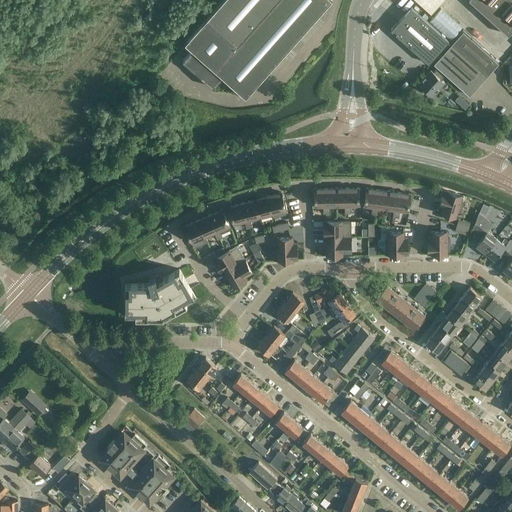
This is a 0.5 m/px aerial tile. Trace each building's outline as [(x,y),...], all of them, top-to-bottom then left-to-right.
[(192,49),(182,60),(183,61),(212,87),(213,87),(223,77),(245,96),(330,0),(224,0),(208,19),(207,18),(185,43),(190,48),(192,49)] [(415,0),(431,14),(443,0),(415,0)] [(511,0),(469,0),(508,35),(511,30),(511,0)] [(428,63),(449,40),(411,7),(390,30),(428,63)] [(469,95),(499,63),(463,31),(433,63),(438,67),(433,72),(439,78),(444,73),(469,95)] [(420,82),(418,84),(432,96),(444,82),(439,78),(433,72),(431,70),(420,82)] [(347,188),(348,213),(351,213),(351,205),(359,204),(358,187),(347,188)] [(323,213),(326,213),(326,188),(314,188),(314,197),(313,197),(314,205),(323,205),(323,213)] [(329,205),(337,205),(336,188),(326,188),(326,213),(329,213),(329,205)] [(345,213),(348,213),(347,188),(336,188),(337,205),(344,205),(345,213)] [(374,214),(377,189),(366,188),(364,204),(372,206),(371,214),(374,214)] [(386,208),(388,191),(377,189),(374,214),(377,214),(378,206),(386,208)] [(395,217),(399,192),(388,191),(386,208),(394,209),(392,217),(395,217)] [(447,192),(444,191),(439,206),(442,207),(440,213),(456,218),(457,211),(460,212),(463,201),(461,201),(462,196),(447,191),(447,192)] [(270,195),(276,216),(287,213),(286,210),(287,209),(284,200),(283,200),(281,192),(270,195)] [(399,192),(395,217),(399,217),(400,209),(409,211),(410,202),(409,202),(410,194),(399,192)] [(273,217),(276,216),(270,195),(256,199),(261,216),(272,213),(273,217)] [(250,219),(261,216),(256,199),(243,202),(249,228),(252,227),(250,219)] [(246,228),(249,228),(243,202),(229,206),(234,223),(244,221),(246,228)] [(483,203),(479,211),(485,214),(489,206),(483,203)] [(209,214),(220,238),(223,237),(221,233),(231,229),(222,209),(209,214)] [(217,239),(220,238),(209,214),(198,220),(205,236),(214,232),(217,239)] [(485,252),(496,237),(487,230),(492,224),(478,214),(472,228),(482,236),(475,245),(485,252)] [(467,234),(470,223),(458,219),(455,231),(467,234)] [(207,241),(205,236),(198,220),(185,225),(188,233),(187,233),(191,242),(192,242),(194,247),(207,241)] [(326,237),(350,237),(350,221),(324,221),(324,237),(326,237)] [(280,224),(281,230),(289,228),(288,222),(280,224)] [(273,232),(281,230),(280,224),(272,226),(273,232)] [(404,238),(404,232),(388,232),(388,239),(385,239),(386,250),(388,250),(388,255),(404,255),(404,254),(407,254),(407,238),(404,238)] [(447,238),(447,232),(431,232),(431,238),(428,238),(428,254),(431,254),(431,255),(447,255),(447,249),(450,249),(450,238),(447,238)] [(256,243),(268,240),(267,234),(254,237),(256,243)] [(293,243),(293,237),(277,238),(277,244),(274,244),(275,255),(277,255),(277,261),(293,260),(293,259),(297,259),(296,243),(293,243)] [(350,237),(326,237),(326,256),(342,255),(342,252),(350,252),(350,237)] [(504,256),(511,246),(511,242),(509,240),(508,241),(504,238),(502,242),(496,237),(485,252),(494,260),(500,253),(504,256)] [(224,271),(245,259),(237,245),(217,257),(214,259),(222,273),(224,271)] [(511,276),(511,246),(504,256),(509,260),(502,269),(511,276)] [(212,253),(203,258),(206,263),(214,259),(217,257),(214,251),(212,253)] [(245,259),(224,271),(233,287),(247,279),(245,276),(252,272),(245,259)] [(196,298),(179,269),(163,278),(161,274),(149,277),(151,283),(148,284),(148,283),(125,283),(125,317),(162,317),(163,317),(196,298)] [(375,298),(383,304),(383,302),(383,300),(385,297),(386,295),(388,293),(390,291),(393,290),(395,290),(387,283),(375,298)] [(422,288),(431,296),(435,290),(426,283),(422,288)] [(462,296),(474,305),(482,296),(470,286),(462,296)] [(335,311),(347,302),(340,292),(336,295),(331,288),(327,290),(326,288),(324,288),(320,289),(319,291),(320,292),(314,294),(318,303),(325,300),(326,302),(328,301),(335,311)] [(427,300),(431,296),(422,288),(418,293),(427,300)] [(383,302),(383,304),(385,306),(396,291),(395,290),(393,290),(390,291),(388,293),(386,295),(385,297),(383,300),(383,302)] [(394,313),(406,298),(396,291),(385,306),(394,313)] [(284,302),(296,311),(304,301),(293,292),(284,302)] [(424,305),(427,300),(418,293),(414,298),(424,305)] [(467,315),(474,305),(462,296),(455,305),(467,315)] [(394,313),(404,321),(405,320),(414,308),(416,306),(406,298),(394,313)] [(491,314),(499,304),(493,300),(485,309),(491,314)] [(287,321),(296,311),(284,302),(276,312),(287,321)] [(347,302),(335,311),(343,322),(355,313),(347,302)] [(497,319),(505,309),(499,304),(491,314),(497,319)] [(460,324),(467,315),(455,305),(448,314),(460,324)] [(405,320),(404,321),(414,328),(425,313),(416,306),(414,308),(413,311),(412,313),(411,315),(409,317),(406,319),(405,320)] [(414,308),(405,320),(406,319),(409,317),(411,315),(412,313),(413,311),(414,308)] [(483,316),(485,313),(479,308),(477,312),(483,316)] [(505,309),(497,319),(504,323),(511,314),(505,309)] [(313,326),(319,324),(327,319),(324,314),(321,310),(309,315),(313,326)] [(485,313),(483,316),(489,321),(492,317),(485,313)] [(452,333),(460,324),(448,314),(440,323),(452,333)] [(497,327),(500,324),(494,319),(491,323),(497,327)] [(331,337),(345,328),(341,322),(339,322),(327,331),(331,337)] [(445,342),(452,333),(440,323),(433,333),(445,342)] [(289,329),(294,334),(304,341),(308,337),(293,324),(289,329)] [(354,336),(367,346),(374,337),(362,327),(361,328),(357,324),(354,328),(358,332),(354,336)] [(500,324),(497,327),(503,332),(506,329),(500,324)] [(266,335),(277,344),(285,334),(274,325),(266,335)] [(491,341),(495,336),(486,329),(482,334),(491,341)] [(511,349),(511,334),(510,332),(502,342),(511,349)] [(438,352),(445,342),(433,333),(425,342),(438,352)] [(292,356),(304,341),(294,334),(290,339),(295,342),(287,352),(292,356)] [(268,355),(277,344),(266,335),(258,346),(268,355)] [(467,335),(463,340),(469,345),(472,341),(473,340),(467,335)] [(360,355),(367,346),(354,336),(347,345),(360,355)] [(314,349),(320,345),(317,340),(311,344),(314,349)] [(507,361),(511,354),(511,349),(502,342),(495,351),(507,361)] [(455,351),(458,347),(452,343),(449,346),(455,351)] [(353,364),(360,355),(347,345),(340,354),(353,364)] [(458,347),(455,351),(461,356),(464,352),(458,347)] [(391,369),(400,357),(390,350),(381,361),(386,365),(384,369),(388,372),(391,369)] [(309,361),(314,354),(310,351),(304,358),(309,361)] [(500,370),(507,361),(495,351),(488,361),(500,370)] [(286,364),(292,356),(287,352),(280,360),(286,364)] [(450,366),(457,356),(451,352),(444,361),(450,366)] [(314,354),(309,361),(313,364),(318,358),(314,354)] [(346,373),(353,364),(340,354),(336,359),(332,355),(329,360),(346,373)] [(469,362),(472,358),(466,354),(463,357),(469,362)] [(456,370),(464,361),(457,356),(450,366),(456,370)] [(200,364),(211,374),(217,366),(206,357),(200,364)] [(401,377),(410,365),(400,357),(391,369),(401,377)] [(472,358),(469,362),(475,367),(478,363),(472,358)] [(294,378),(304,367),(294,359),(285,370),(294,378)] [(464,361),(456,370),(463,375),(470,366),(464,361)] [(492,379),(500,370),(488,361),(480,370),(492,379)] [(205,381),(211,374),(200,364),(193,372),(205,381)] [(368,371),(371,373),(376,377),(381,370),(376,367),(376,368),(373,365),(368,371)] [(411,385),(420,373),(410,365),(401,377),(411,385)] [(327,376),(333,370),(329,366),(323,373),(327,376)] [(304,386),(313,374),(304,367),(294,378),(304,386)] [(333,370),(327,376),(331,380),(333,378),(335,380),(339,375),(333,370)] [(485,389),(492,379),(480,370),(473,379),(485,389)] [(198,389),(205,381),(193,372),(187,380),(194,385),(198,388),(198,389)] [(228,382),(231,378),(225,373),(222,377),(228,382)] [(371,383),(376,377),(371,373),(366,380),(371,383)] [(421,393),(430,381),(420,373),(411,385),(421,393)] [(242,391),(250,381),(240,374),(233,383),(242,391)] [(313,394),(323,382),(313,374),(304,386),(313,394)] [(165,388),(170,383),(165,379),(161,385),(165,388)] [(251,399),(259,389),(250,381),(242,391),(251,399)] [(431,400),(440,389),(430,381),(421,393),(431,400)] [(220,391),(221,391),(225,385),(221,382),(216,388),(220,391)] [(323,382),(313,394),(323,402),(332,390),(323,382)] [(359,389),(368,396),(370,394),(365,390),(369,386),(364,382),(360,388),(359,389)] [(355,384),(349,390),(354,394),(359,389),(360,388),(355,384)] [(214,396),(217,392),(211,387),(208,391),(214,396)] [(261,406),(269,397),(259,389),(251,399),(261,406)] [(366,398),(368,396),(359,389),(354,394),(353,395),(358,399),(361,395),(366,398)] [(441,408),(450,396),(440,389),(431,400),(441,408)] [(390,392),(387,396),(393,400),(396,396),(390,392)] [(35,394),(26,404),(38,415),(47,405),(35,394)] [(399,406),(403,402),(396,396),(393,400),(392,401),(399,406)] [(451,416),(460,404),(450,396),(441,408),(451,416)] [(227,397),(223,401),(228,405),(232,401),(227,397)] [(269,397),(261,406),(270,414),(278,405),(269,397)] [(351,419),(360,408),(350,400),(341,411),(351,419)] [(232,401),(228,405),(235,411),(239,407),(232,401)] [(406,412),(410,407),(403,402),(399,406),(406,412)] [(393,414),(397,409),(390,403),(387,408),(393,414)] [(0,405),(0,404),(0,436),(2,439),(26,413),(22,409),(10,422),(4,416),(8,412),(0,405)] [(461,424),(470,412),(460,404),(451,416),(461,424)] [(410,407),(406,412),(413,417),(417,413),(410,407)] [(191,432),(197,425),(204,417),(194,408),(180,423),(191,432)] [(360,427),(370,416),(360,408),(351,419),(360,427)] [(400,419),(404,414),(397,409),(393,414),(400,419)] [(285,429),(293,419),(283,411),(275,421),(285,429)] [(248,422),(252,417),(246,412),(242,417),(248,422)] [(471,431),(480,420),(470,412),(461,424),(471,431)] [(26,413),(2,439),(12,448),(25,435),(19,430),(31,417),(26,413)] [(404,414),(400,419),(407,424),(411,420),(404,414)] [(370,435),(380,424),(370,416),(360,427),(370,435)] [(252,417),(248,422),(254,427),(258,422),(252,417)] [(426,428),(429,423),(423,418),(419,423),(426,428)] [(293,419),(285,429),(294,437),(302,427),(293,419)] [(481,439),(490,428),(480,420),(471,431),(481,439)] [(429,423),(426,428),(432,433),(436,428),(429,423)] [(380,443),(389,432),(380,424),(370,435),(380,443)] [(420,435),(424,430),(417,425),(414,430),(420,435)] [(491,447),(500,435),(490,428),(481,439),(491,447)] [(424,430),(420,435),(426,440),(430,435),(424,430)] [(283,431),(278,437),(284,441),(289,435),(283,431)] [(390,452),(399,440),(389,432),(380,443),(390,452)] [(130,438),(124,433),(116,442),(114,440),(107,447),(110,449),(102,458),(120,474),(147,444),(135,433),(130,438)] [(311,451),(319,441),(310,434),(300,446),(304,449),(306,447),(311,451)] [(500,435),(491,447),(501,455),(510,443),(500,435)] [(449,446),(452,441),(446,436),(442,441),(449,446)] [(49,451),(56,444),(51,440),(45,446),(49,451)] [(276,440),(272,444),(270,447),(276,452),(278,449),(282,445),(276,440)] [(400,460),(409,448),(399,440),(390,452),(400,460)] [(29,459),(37,450),(28,441),(20,450),(29,459)] [(320,458),(328,449),(319,441),(311,451),(316,455),(314,457),(318,461),(320,458)] [(455,452),(459,447),(452,441),(449,446),(455,452)] [(443,453),(447,449),(440,443),(436,448),(443,453)] [(261,445),(257,449),(263,455),(267,450),(261,445)] [(459,447),(455,452),(462,457),(463,457),(466,452),(459,447)] [(410,468),(419,456),(409,448),(400,460),(410,468)] [(41,474),(50,464),(43,457),(46,453),(42,449),(38,453),(29,463),(41,474)] [(270,461),(272,462),(273,464),(276,466),(277,467),(286,455),(279,449),(270,461)] [(330,466),(338,457),(328,449),(320,458),(330,466)] [(450,459),(454,454),(447,449),(443,453),(450,459)] [(292,460),(296,456),(289,451),(286,455),(292,460)] [(463,457),(462,457),(466,460),(472,453),(470,451),(466,452),(463,457)] [(160,494),(166,487),(164,484),(172,476),(166,470),(170,465),(158,454),(132,484),(150,500),(157,491),(160,494)] [(454,454),(450,459),(457,464),(461,460),(454,454)] [(66,456),(56,465),(61,469),(70,460),(66,456)] [(419,476),(429,464),(419,456),(410,468),(419,476)] [(341,474),(344,469),(348,465),(338,457),(330,466),(340,475),(341,474)] [(486,465),(491,469),(496,463),(491,459),(486,465)] [(506,473),(511,465),(511,461),(509,459),(501,469),(506,473)] [(250,469),(248,472),(267,488),(268,488),(275,497),(276,498),(283,503),(283,504),(293,511),(298,511),(299,511),(303,511),(310,504),(306,501),(303,504),(296,497),(298,496),(293,492),(292,493),(289,491),(291,488),(286,484),(286,485),(284,487),(274,482),(277,478),(275,477),(273,475),(259,462),(258,461),(250,469)] [(429,484),(439,472),(429,464),(419,476),(429,484)] [(284,469),(290,473),(293,469),(286,465),(284,469)] [(308,473),(311,469),(306,465),(300,472),(305,476),(308,473)] [(486,475),(491,469),(486,465),(481,472),(486,475)] [(133,477),(137,472),(131,467),(127,471),(133,477)] [(311,469),(308,473),(314,479),(318,474),(311,469)] [(352,483),(355,477),(354,477),(349,473),(344,469),(341,474),(352,483)] [(498,483),(506,473),(501,469),(493,479),(498,483)] [(71,472),(57,488),(63,492),(64,490),(73,498),(87,482),(79,474),(76,477),(71,472)] [(439,492),(448,481),(439,472),(429,484),(439,492)] [(474,481),(478,485),(483,478),(479,475),(474,481)] [(350,489),(362,493),(367,482),(355,477),(352,483),(350,489)] [(490,494),(498,483),(493,479),(484,489),(490,494)] [(0,497),(9,488),(0,481),(0,480),(0,497)] [(449,500),(458,489),(448,481),(439,492),(449,500)] [(473,491),(478,485),(474,481),(469,487),(473,491)] [(87,482),(73,498),(81,505),(79,507),(84,511),(98,496),(93,492),(95,489),(87,482)] [(329,491),(333,495),(338,489),(334,485),(329,491)] [(358,505),(362,493),(350,489),(346,500),(358,505)] [(458,489),(449,500),(458,508),(468,497),(458,489)] [(482,503),(490,494),(484,489),(477,499),(482,503)] [(314,499),(318,494),(313,490),(309,494),(314,499)] [(329,501),(333,495),(329,491),(324,497),(329,501)] [(503,496),(496,491),(492,495),(499,501),(503,496)] [(511,511),(511,494),(503,503),(502,504),(511,511)] [(98,496),(84,511),(107,511),(114,506),(105,498),(103,501),(98,496)] [(239,511),(256,511),(255,511),(256,511),(239,496),(231,504),(239,511)] [(193,507),(198,511),(215,511),(214,511),(201,499),(193,507)] [(1,511),(18,511),(18,500),(6,500),(6,502),(1,503),(1,509),(1,510),(1,511)] [(342,511),(354,511),(358,505),(346,500),(341,511),(342,511)] [(511,511),(502,504),(498,500),(490,510),(492,511),(511,511)]
